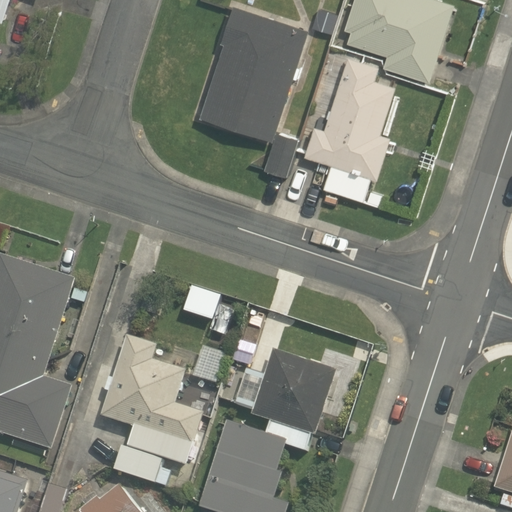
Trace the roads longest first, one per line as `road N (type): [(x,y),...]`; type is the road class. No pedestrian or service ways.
road 1 (residential): [(454,304),(79,174)]
road 2 (residential): [(391,511),(454,304)]
road 3 (residential): [(454,304),(511,127)]
road 4 (residential): [(79,174),(136,0)]
